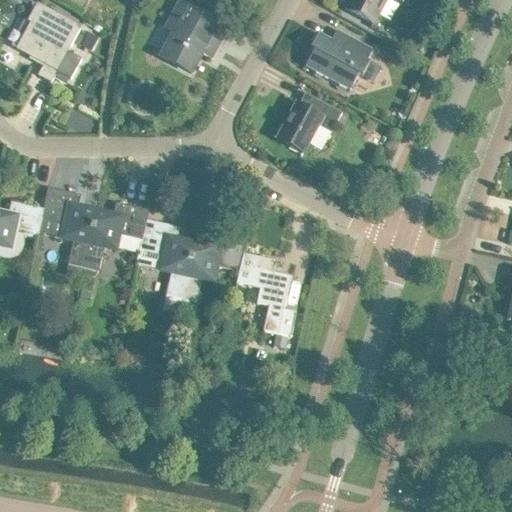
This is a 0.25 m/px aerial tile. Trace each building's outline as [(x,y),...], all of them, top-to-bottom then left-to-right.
[(403,0),(350,0),(345,11),(372,26),(378,16),(389,22),(397,6),(399,8),(403,0)] [(67,54),(79,31),(62,21),(32,5),(32,6),(37,9),(31,22),(33,23),(28,32),(19,49),(11,45),(11,46),(45,64),(38,77),(49,83),(48,84),(50,85),(56,74),(70,81),(80,61),(67,54)] [(215,49),(225,31),(179,5),(166,29),(174,33),(161,57),(153,53),(152,54),(191,75),(207,45),(215,49)] [(91,53),(98,39),(86,33),(79,46),(91,53)] [(339,47),(318,35),(309,51),(313,53),(304,69),(349,93),(358,77),(361,79),(370,63),(367,62),(373,51),(345,36),(339,47)] [(341,115),(314,100),(308,110),(294,103),(287,117),(289,118),(278,139),(273,137),(273,138),(301,153),(299,157),(300,158),(317,128),(330,135),(341,115)] [(378,147),(384,137),(374,132),(369,142),(378,147)] [(82,270),(95,213),(78,209),(80,197),(47,190),(42,211),(40,220),(42,220),(64,225),(61,239),(73,242),(67,267),(82,270)] [(0,214),(0,253),(1,253),(4,253),(8,252),(11,250),(14,248),(16,247),(17,245),(20,242),(22,238),(37,241),(42,220),(40,220),(42,211),(10,204),(8,216),(0,214)] [(146,222),(148,212),(115,205),(112,217),(95,213),(82,270),(98,274),(103,249),(115,251),(119,237),(141,242),(145,222),(146,222)] [(178,314),(189,262),(193,245),(175,241),(178,229),(146,222),(145,222),(141,242),(136,266),(170,274),(165,299),(162,310),(178,314)] [(210,248),(193,245),(189,262),(178,314),(193,317),(196,306),(201,280),(213,283),(216,269),(238,274),(239,274),(243,256),(246,244),(213,237),(210,248)] [(238,274),(236,286),(259,291),(256,305),(268,308),(262,333),(266,333),(279,336),(290,339),(295,314),(284,312),(291,278),(273,275),(276,263),(243,256),(239,274),(238,274)] [(88,303),(95,274),(74,270),(71,282),(82,284),(78,300),(88,303)]
